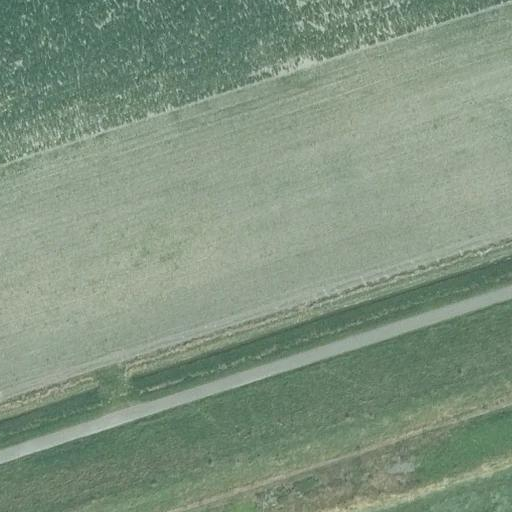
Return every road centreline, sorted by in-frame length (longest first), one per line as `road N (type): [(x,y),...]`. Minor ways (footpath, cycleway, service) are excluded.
road 1 (unclassified): [(0,456),(511,294)]
road 2 (track): [(511,409),(195,511)]
